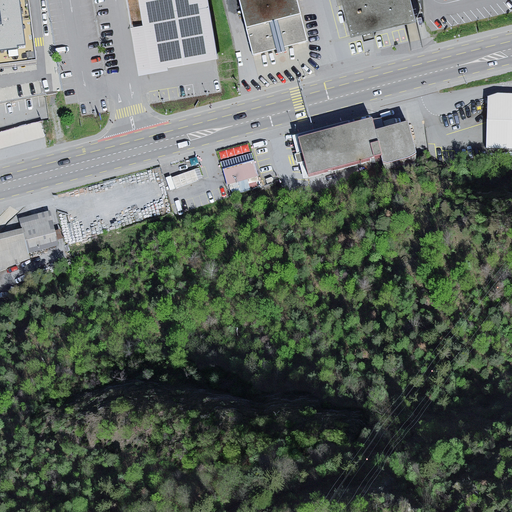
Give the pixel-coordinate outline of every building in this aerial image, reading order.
[(29,0),(0,0),(0,71),(37,67),(29,0)] [(138,73),(218,59),(207,0),(139,0),(144,24),(130,26),(138,73)] [(297,0),(238,0),(253,60),(309,46),(297,0)] [(413,0),(340,0),(351,40),(419,22),(413,0)] [(511,96),(490,97),(489,151),(511,151),(511,96)] [(373,119),(293,137),(305,188),(418,161),(409,126),(376,134),(373,119)] [(27,151),(48,147),(43,121),(0,130),(0,147),(25,142),(27,151)] [(219,151),(230,191),(250,185),(248,179),(259,176),(250,143),(219,151)] [(172,177),(175,188),(199,180),(195,169),(172,177)] [(0,270),(60,245),(50,211),(19,218),(21,230),(0,234),(0,270)]
